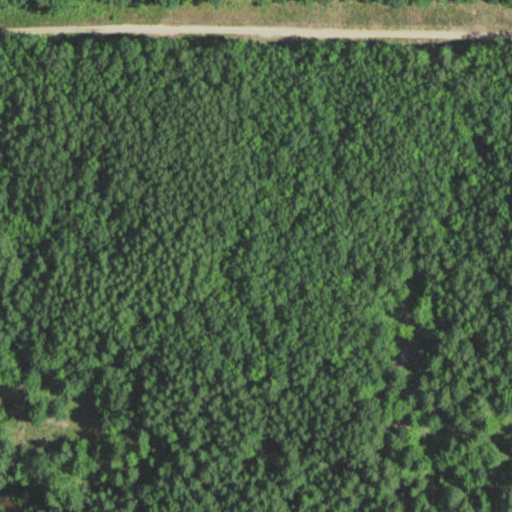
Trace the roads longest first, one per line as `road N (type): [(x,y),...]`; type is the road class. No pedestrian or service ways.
road 1 (track): [(0,408),(210,453),(299,452),(378,397),(397,362),(399,320),(419,257),(366,175),(294,90),(305,22),(281,0)]
road 2 (track): [(511,23),(0,25)]
